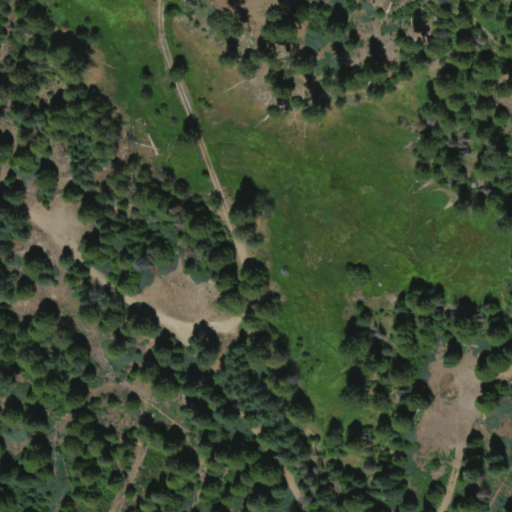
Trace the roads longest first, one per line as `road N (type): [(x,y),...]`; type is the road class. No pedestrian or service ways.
road 1 (track): [(0,196),(16,203),(53,255),(132,306),(213,318),(252,297),(182,143),(158,0)]
road 2 (track): [(196,318),(217,374),(269,416),(305,511),(401,511),(469,399)]
